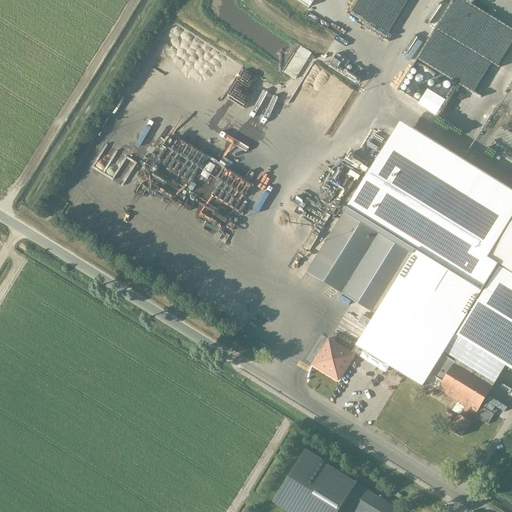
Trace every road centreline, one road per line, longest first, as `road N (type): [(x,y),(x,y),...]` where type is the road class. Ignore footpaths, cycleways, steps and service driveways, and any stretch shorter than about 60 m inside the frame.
road 1 (unclassified): [(482,511),(0,216)]
road 2 (unknown): [(284,300),(270,244),(281,193),(296,169),(366,108),(385,100),(401,105),(508,179)]
road 3 (unknown): [(284,300),(306,284),(338,311),(293,361)]
